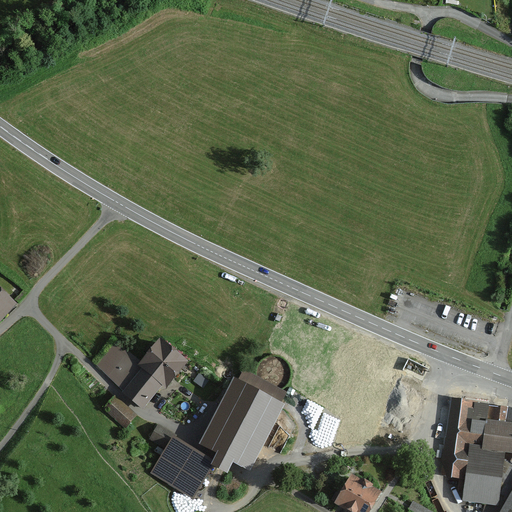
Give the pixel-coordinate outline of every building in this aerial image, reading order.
[(0,322),(16,305),(0,290),(0,322)] [(143,365),(115,342),(96,365),(146,406),(164,384),(169,390),(192,363),(164,340),(143,365)] [(424,378),(430,367),(410,357),(405,368),(424,378)] [(282,407),(235,382),(202,444),(248,469),(282,407)] [(511,403),(448,396),(440,462),(468,465),(463,505),(497,509),(503,455),(511,456),(511,403)] [(136,418),(114,399),(105,410),(126,429),(136,418)] [(174,436),(158,426),(150,439),(166,449),(174,436)] [(174,438),(151,475),(193,501),(216,464),(174,438)] [(372,511),(383,497),(355,477),(337,503),(350,511),(372,511)] [(511,511),(511,492),(500,511),(511,511)] [(414,500),(409,509),(414,511),(434,511),(435,510),(414,500)]
